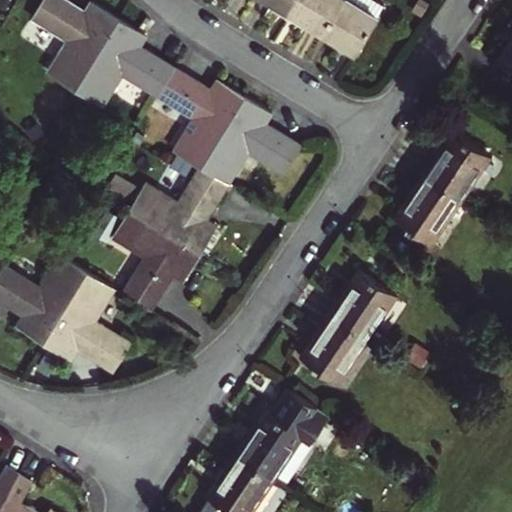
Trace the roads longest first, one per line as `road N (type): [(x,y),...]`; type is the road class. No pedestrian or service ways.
road 1 (residential): [(379,130),(145,484)]
road 2 (residential): [(165,0),(379,130)]
road 3 (residential): [(0,396),(145,484)]
road 4 (residential): [(464,0),(379,130)]
